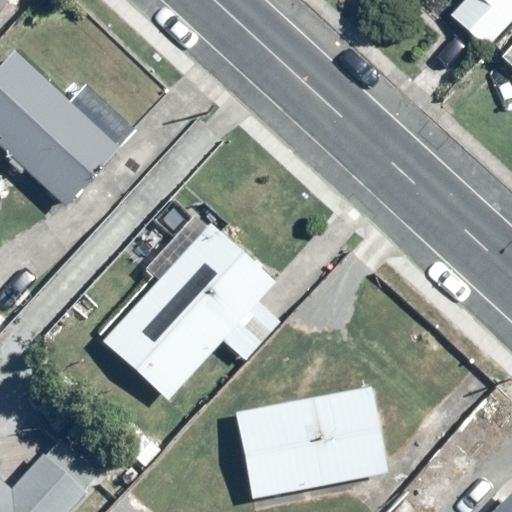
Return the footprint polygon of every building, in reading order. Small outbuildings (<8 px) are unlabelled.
[(0,0),(0,15),(13,2),(11,0),(0,0)] [(511,0),(462,0),(450,13),(485,46),(511,16),(511,0)] [(511,46),(503,56),(511,63),(511,46)] [(75,105),(18,51),(0,69),(0,142),(67,205),(138,131),(91,88),(75,105)] [(300,301),(215,221),(105,338),(168,398),(224,338),(246,358),(300,301)] [(389,471),(373,386),(234,412),(250,497),(389,471)] [(67,511),(101,475),(59,436),(12,487),(0,476),(0,511),(67,511)] [(511,511),(511,491),(491,511),(511,511)]
